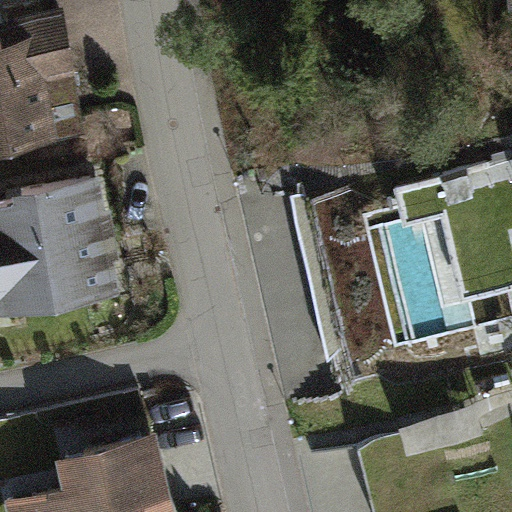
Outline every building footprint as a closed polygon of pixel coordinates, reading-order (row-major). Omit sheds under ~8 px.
[(0,158),(63,147),(52,88),(81,83),(68,10),(2,22),(4,34),(0,34),(0,158)] [(511,281),(511,156),(399,184),(408,220),(422,217),(453,209),(473,291),(511,281)] [(109,207),(103,173),(27,187),(29,196),(0,200),(0,311),(124,289),(119,257),(126,256),(117,206),(109,207)] [(484,409),(511,401),(511,387),(404,417),(413,449),(490,430),(484,409)] [(422,422),(358,440),(378,511),(459,511),(435,430),(426,433),(422,422)] [(69,495),(9,508),(9,511),(176,511),(158,429),(59,452),(69,495)]
